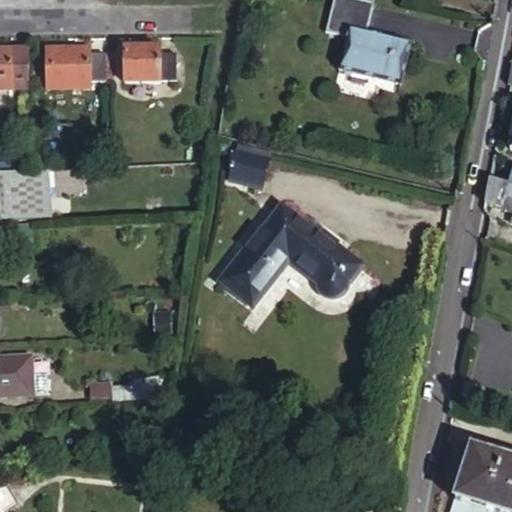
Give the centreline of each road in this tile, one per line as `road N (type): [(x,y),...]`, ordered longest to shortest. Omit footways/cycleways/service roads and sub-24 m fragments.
road 1 (unclassified): [(413,511),(510,0)]
road 2 (residential): [(0,13),(215,13)]
